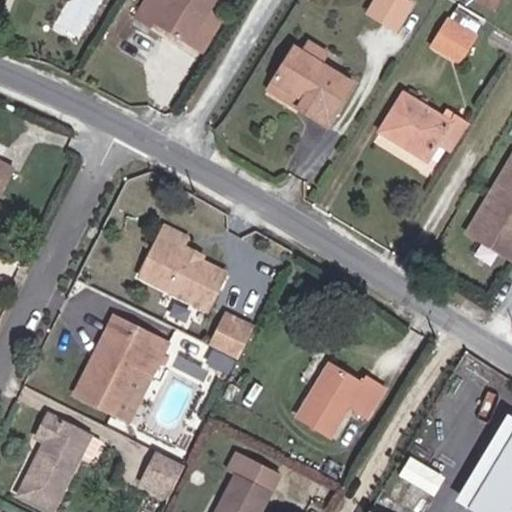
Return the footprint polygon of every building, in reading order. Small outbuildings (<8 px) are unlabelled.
[(160,32),(197,53),(231,0),(180,0),(174,9),(158,0),(157,0),(138,31),(155,40),(160,32)] [(400,0),(390,18),(414,32),(431,3),(426,0),(400,0)] [(446,49),(473,65),(488,39),(461,23),(446,49)] [(343,133),(369,86),(333,67),(339,54),(319,44),(313,57),(303,52),(284,87),(316,104),(310,116),(343,133)] [(310,116),(316,104),(284,87),(277,99),(310,116)] [(463,141),(455,137),(460,127),(415,99),(385,148),(432,176),(444,153),(454,158),(463,141)] [(511,256),(511,170),(474,233),(511,256)] [(0,221),(18,183),(0,173),(0,221)] [(147,282),(219,317),(237,278),(209,265),(207,271),(184,261),(187,254),(165,245),(147,282)] [(209,265),(212,259),(189,249),(187,254),(184,261),(207,271),(209,265)] [(214,355),(238,367),(251,339),(228,327),(214,355)] [(155,351),(125,335),(120,343),(151,358),(155,351)] [(135,388),(152,396),(170,358),(155,351),(151,358),(120,343),(100,386),(90,382),(77,409),(116,427),(135,388)] [(352,404),(373,416),(393,383),(373,371),(366,380),(339,365),(324,390),(317,386),(300,414),(334,433),(352,404)] [(511,511),(511,417),(500,411),(450,501),(470,511),(511,511)] [(64,511),(87,466),(98,471),(106,454),(50,428),(40,450),(50,454),(22,511),(64,511)] [(269,511),(287,482),(247,456),(235,476),(240,479),(221,511),(269,511)] [(399,475),(436,492),(445,473),(408,456),(399,475)] [(136,487),(167,503),(181,476),(149,460),(136,487)]
